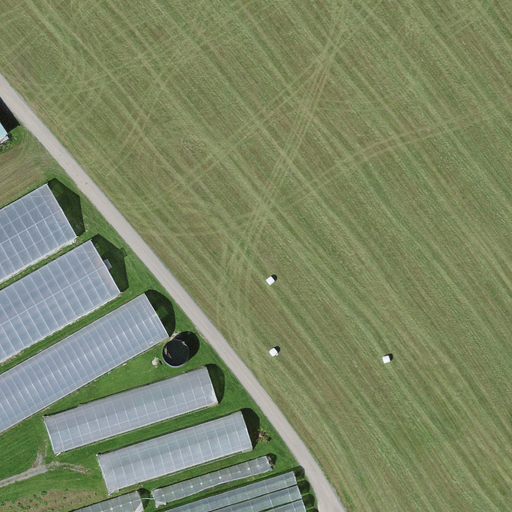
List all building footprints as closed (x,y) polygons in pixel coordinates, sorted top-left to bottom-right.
[(0,125),(0,142),(8,137),(0,125)] [(0,363),(124,300),(96,245),(0,293),(0,363)] [(0,428),(174,344),(152,300),(0,373),(0,428)] [(0,373),(52,344),(49,338),(0,364),(0,373)] [(210,366),(45,412),(55,449),(220,403),(210,366)] [(98,452),(110,490),(255,445),(243,408),(98,452)] [(56,511),(146,511),(142,494),(56,511)]
